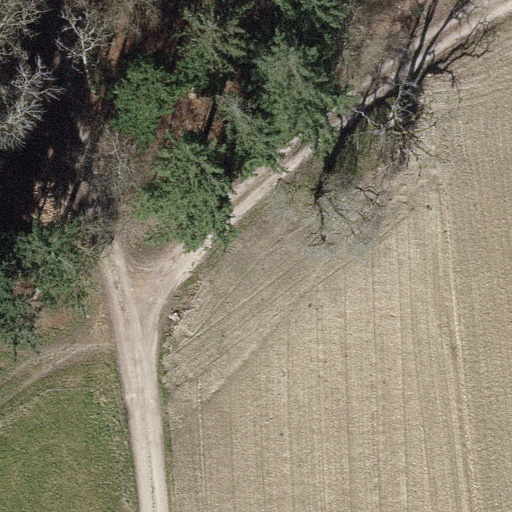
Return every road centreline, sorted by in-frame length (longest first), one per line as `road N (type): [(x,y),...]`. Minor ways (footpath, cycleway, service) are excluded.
road 1 (track): [(140,302),(319,121),(487,0)]
road 2 (track): [(140,302),(47,0)]
road 3 (track): [(158,511),(140,302)]
road 4 (track): [(140,302),(0,415)]
